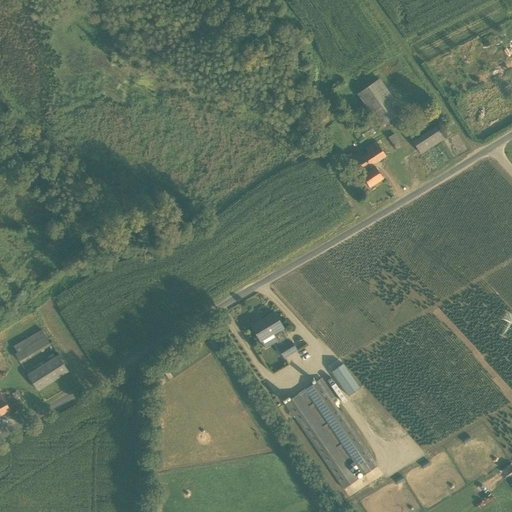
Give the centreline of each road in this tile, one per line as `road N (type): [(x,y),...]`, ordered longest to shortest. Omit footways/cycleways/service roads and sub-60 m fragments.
road 1 (unclassified): [(494,145),(0,438)]
road 2 (track): [(369,0),(476,156)]
